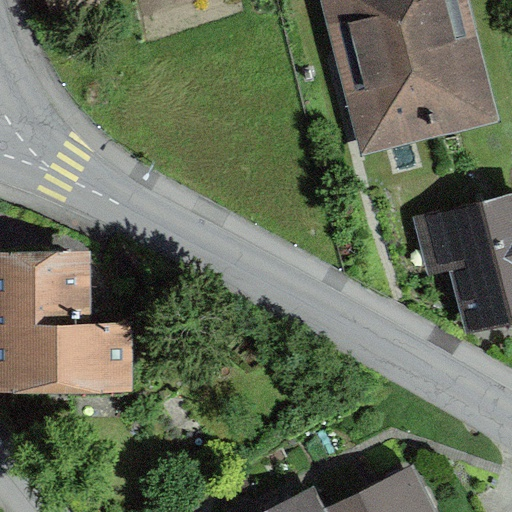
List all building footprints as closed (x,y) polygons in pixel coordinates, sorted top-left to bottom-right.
[(51,0),(56,13),(95,1),(94,0),(51,0)] [(459,0),(316,0),(359,162),(493,126),(459,0)] [(511,320),(511,193),(406,222),(420,276),(446,269),(464,333),(511,320)] [(0,396),(121,396),(121,329),(82,329),(81,251),(0,251),(0,396)] [(322,511),(429,511),(407,469),(322,511)] [(317,511),(307,490),(264,511),(317,511)]
